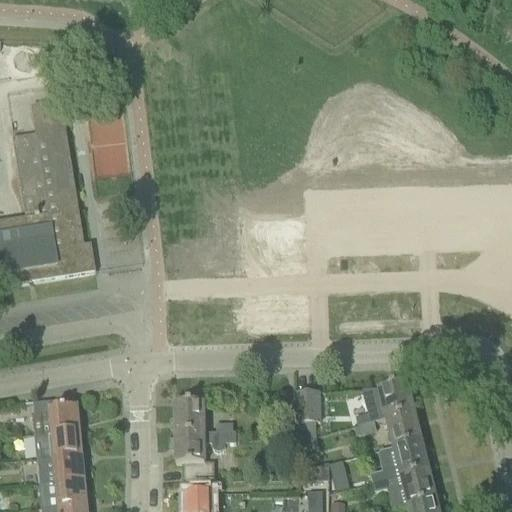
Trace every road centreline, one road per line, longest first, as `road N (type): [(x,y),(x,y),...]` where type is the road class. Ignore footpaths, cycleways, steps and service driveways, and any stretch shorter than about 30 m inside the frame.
road 1 (residential): [(143,367),(476,352),(510,410),(511,442)]
road 2 (residential): [(143,367),(0,390)]
road 3 (residential): [(142,511),(143,367)]
